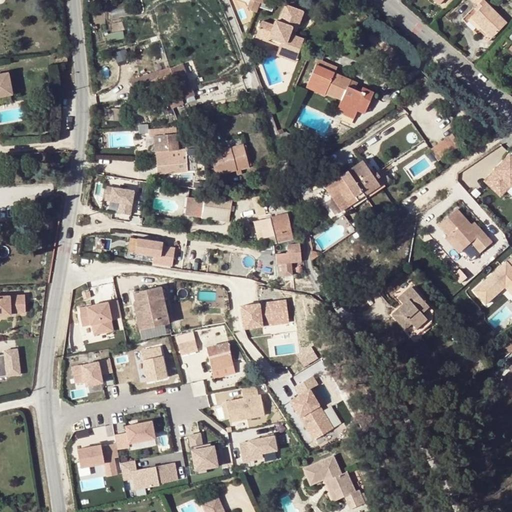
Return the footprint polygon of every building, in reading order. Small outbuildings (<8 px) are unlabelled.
[(263,2),(270,4),(271,0),(251,0),(249,8),(261,11),(263,2)] [(311,26),(302,22),(303,18),(306,12),(311,14),(316,2),(311,1),(309,0),(290,0),(287,9),(283,8),(281,12),(270,7),(267,13),(279,18),(276,24),(288,29),(286,32),(285,36),(303,45),(311,26)] [(472,0),(477,4),(480,7),(476,11),(471,17),(481,26),(492,37),(506,22),(483,0),(472,0)] [(267,13),(263,22),(275,27),(279,18),(267,13)] [(479,28),(481,26),(471,17),(468,19),(478,29),(479,28)] [(276,24),(275,27),(286,32),(288,29),(276,24)] [(492,37),(481,26),(479,28),(485,35),(483,38),(487,42),(492,37)] [(303,45),(285,36),(283,40),(302,48),(303,45)] [(67,64),(65,51),(53,52),(54,64),(67,64)] [(193,59),(186,61),(189,71),(196,70),(193,59)] [(318,60),(316,64),(335,72),(337,67),(318,60)] [(335,72),(316,64),(307,87),(325,94),(326,92),(342,99),(342,101),(348,104),(345,111),(344,114),(354,118),(358,110),(365,95),(360,92),(354,89),(348,87),(350,81),(334,74),(335,72)] [(175,66),(130,81),(134,93),(179,78),(175,66)] [(0,95),(14,93),(10,73),(0,74),(0,95)] [(356,84),(350,81),(348,87),(354,89),(356,84)] [(362,87),(360,92),(365,95),(358,110),(364,114),(374,92),(362,87)] [(180,95),(169,100),(172,107),(183,102),(180,95)] [(148,100),(142,104),(147,113),(153,109),(148,100)] [(348,104),(342,101),(338,108),(345,111),(348,104)] [(140,127),(141,135),(152,134),(152,126),(140,127)] [(178,133),(154,135),(155,152),(160,152),(162,173),(188,171),(186,150),(179,150),(178,133)] [(460,146),(452,134),(430,150),(438,161),(460,146)] [(327,145),(309,137),(306,145),(307,146),(305,150),(310,152),(312,148),(319,151),(327,145)] [(210,145),(213,153),(223,150),(221,142),(210,145)] [(223,150),(213,153),(207,155),(208,161),(214,160),(218,174),(236,170),(241,168),(249,166),(244,145),(223,150)] [(319,151),(312,148),(310,152),(316,155),(325,149),(327,145),(319,151)] [(511,157),(489,180),(503,193),(510,186),(511,188),(511,157)] [(366,158),(362,161),(373,176),(377,173),(366,158)] [(373,176),(362,161),(333,180),(350,205),(379,186),(373,176)] [(385,173),(380,177),(385,185),(391,181),(385,173)] [(325,186),(342,212),(350,205),(333,180),(325,186)] [(489,180),(486,183),(501,199),(511,188),(510,186),(503,193),(489,180)] [(134,190),(107,185),(105,198),(121,201),(119,212),(130,214),(134,190)] [(254,195),(258,214),(267,213),(264,194),(254,195)] [(186,215),(194,216),(196,198),(188,197),(186,215)] [(205,199),(196,198),(194,216),(203,217),(205,199)] [(480,235),(472,225),(458,209),(440,225),(449,235),(463,250),(471,242),(480,235)] [(277,242),(293,239),(294,239),(287,213),(254,221),(258,239),(275,235),(277,242)] [(476,222),(472,225),(480,235),(471,242),(474,246),(487,235),(476,222)] [(463,250),(449,235),(445,238),(459,253),(463,250)] [(493,241),(487,235),(474,246),(480,253),(493,241)] [(163,244),(137,240),(135,254),(154,256),(152,264),(172,267),(175,250),(162,248),(163,244)] [(298,243),(286,245),(287,254),(288,262),(291,262),(300,261),(298,243)] [(310,256),(311,261),(318,256),(309,252),(310,256)] [(288,262),(287,254),(273,255),(274,277),(292,276),(291,262),(288,262)] [(511,258),(488,280),(500,293),(506,287),(509,285),(511,288),(511,258)] [(500,293),(488,280),(474,293),(485,306),(500,293)] [(162,287),(140,292),(142,300),(135,302),(133,302),(139,330),(160,325),(159,322),(169,319),(162,287)] [(25,291),(0,292),(0,311),(11,311),(11,310),(26,309),(25,291)] [(142,300),(140,292),(133,294),(135,302),(142,300)] [(248,327),(291,320),(288,297),(245,303),(248,327)] [(441,318),(422,297),(408,310),(414,316),(403,326),(416,340),(423,334),(431,344),(442,334),(441,318)] [(80,308),(80,317),(83,326),(93,324),(95,334),(114,330),(112,320),(122,317),(119,300),(80,308)] [(160,325),(139,330),(141,340),(167,334),(165,324),(160,325)] [(276,333),(278,343),(298,340),(297,330),(276,333)] [(511,338),(503,345),(510,353),(511,351),(511,338)] [(195,340),(179,344),(181,355),(198,352),(195,340)] [(208,348),(212,369),(233,365),(228,343),(208,348)] [(145,347),(150,380),(171,377),(166,344),(145,347)] [(313,344),(299,353),(307,366),(321,357),(313,344)] [(5,354),(0,354),(0,376),(20,374),(17,349),(4,350),(5,354)] [(142,349),(134,351),(143,381),(151,379),(142,349)] [(113,372),(110,358),(72,366),(75,382),(85,380),(86,385),(102,382),(101,374),(113,372)] [(233,365),(212,369),(214,378),(235,373),(233,365)] [(312,376),(294,387),(299,395),(290,401),(314,440),(333,428),(310,389),(318,385),(312,376)] [(192,381),(194,395),(207,393),(204,379),(192,381)] [(258,396),(256,386),(241,388),(243,398),(225,401),(229,422),(264,415),(260,395),(258,396)] [(128,443),(154,438),(151,421),(125,425),(126,434),(114,437),(115,443),(116,449),(129,447),(128,443)] [(199,434),(188,436),(195,470),(205,468),(221,465),(218,450),(214,451),(213,446),(210,447),(202,448),(201,444),(199,434)] [(261,453),(276,451),(273,435),(261,437),(262,438),(248,441),(248,442),(239,444),(242,462),(262,459),(261,453)] [(101,444),(78,448),(81,466),(90,465),(105,462),(107,475),(116,474),(113,457),(118,456),(116,449),(115,443),(101,445),(101,444)] [(338,476),(331,458),(301,471),(308,487),(325,480),(333,498),(342,494),(348,511),(362,505),(358,496),(356,492),(352,493),(343,474),(338,476)] [(134,460),(119,462),(122,481),(133,479),(135,490),(158,485),(158,483),(176,480),(173,463),(135,469),(134,460)] [(81,466),(79,467),(80,475),(91,473),(90,465),(81,466)] [(197,508),(198,511),(220,511),(215,500),(197,508)]
